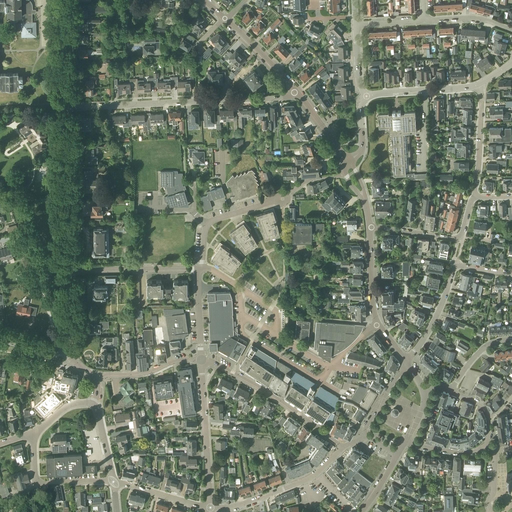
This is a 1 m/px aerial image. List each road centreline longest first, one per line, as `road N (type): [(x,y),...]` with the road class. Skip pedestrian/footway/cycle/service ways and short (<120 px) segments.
road 1 (residential): [(62,106),(295,92)]
road 2 (residential): [(342,448),(269,393),(200,359)]
road 3 (residential): [(68,270),(62,106)]
road 4 (residential): [(210,507),(200,359)]
road 5 (residential): [(370,227),(460,239),(471,197)]
road 6 (residential): [(68,270),(200,269)]
